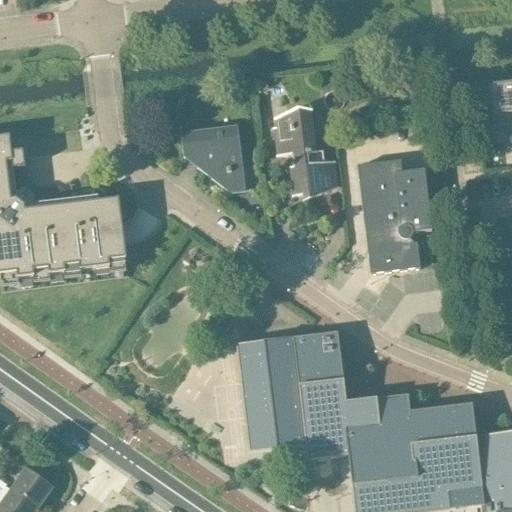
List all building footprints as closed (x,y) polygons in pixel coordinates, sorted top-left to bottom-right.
[(484,90),(482,90),(485,114),(487,114),(487,113),(490,113),(492,128),(511,126),(511,87),(503,88),(503,86),(488,88),(488,90),(484,91),(484,90)] [(372,120),(391,118),(389,101),(370,103),(372,120)] [(308,115),(307,113),(298,112),(274,121),(276,131),(273,131),(276,159),(292,157),(293,170),(289,171),(292,199),(305,197),(306,200),(303,201),(303,204),(325,195),(324,191),(337,190),(333,165),(322,166),(321,154),(315,155),(310,115),(308,115)] [(244,193),(236,129),(179,136),(182,160),(194,159),(196,171),(228,195),(244,193)] [(0,284),(1,295),(127,279),(125,263),(122,237),(118,203),(98,205),(97,199),(31,207),(30,207),(20,198),(15,193),(12,173),(24,172),(22,151),(10,153),(9,140),(0,141),(0,284)] [(401,175),(400,169),(399,163),(356,169),(369,276),(371,277),(418,272),(419,270),(416,246),(413,246),(409,242),(411,239),(411,236),(431,234),(423,172),(401,175)] [(341,378),(336,336),(235,348),(248,455),(305,449),(306,463),(347,458),(353,511),(459,511),(479,510),(479,511),(511,511),(511,435),(494,438),(485,443),(485,444),(475,445),(470,408),(409,415),(406,398),(385,401),(374,406),(374,407),(373,407),(366,407),(362,408),(362,404),(345,406),(344,401),(339,401),(338,390),(339,390),(341,378)] [(11,490),(38,510),(52,490),(25,471),(11,490)] [(0,511),(36,511),(38,510),(11,490),(0,506),(0,511)]
